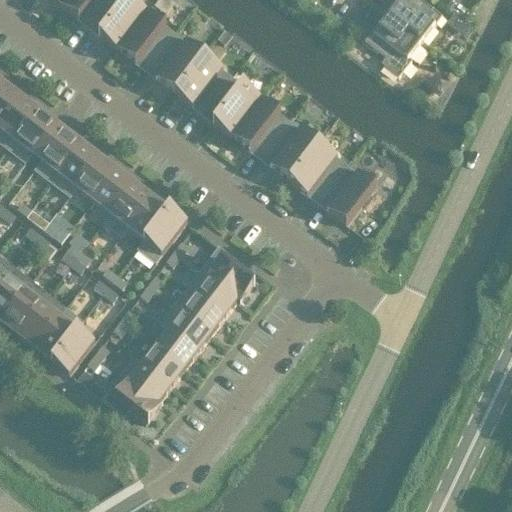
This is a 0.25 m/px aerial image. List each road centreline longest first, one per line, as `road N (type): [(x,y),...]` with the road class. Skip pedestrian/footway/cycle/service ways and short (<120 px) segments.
road 1 (residential): [(0,17),(337,274)]
road 2 (residential): [(119,511),(180,474),(337,274)]
road 3 (tertiary): [(511,91),(401,323)]
road 4 (tertiary): [(401,323),(311,511)]
road 5 (primary): [(440,511),(511,361)]
